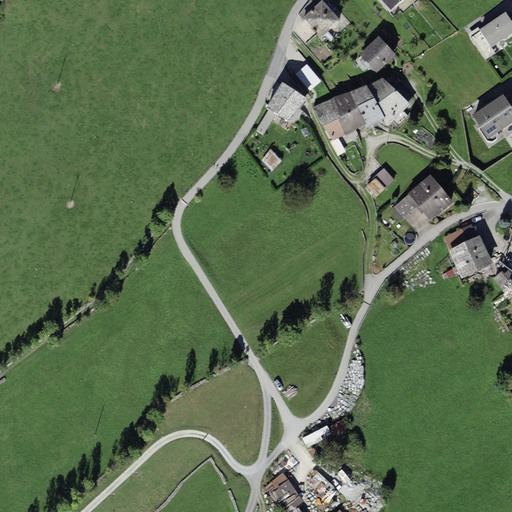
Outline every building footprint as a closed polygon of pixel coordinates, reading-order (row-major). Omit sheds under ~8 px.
[(378,0),(389,12),(403,0),(378,0)] [(303,19),(321,39),(341,21),(323,1),(303,19)] [(511,22),(506,13),(479,30),(490,48),(511,33),(511,22)] [(360,55),(377,73),(396,55),(379,37),(360,55)] [(385,80),(412,105),(417,100),(393,76),(385,80)] [(384,78),(368,86),(385,121),(387,125),(412,105),(385,80),(384,78)] [(266,109),(286,121),(307,99),(283,83),(266,109)] [(368,86),(350,92),(365,126),(367,129),(385,121),(368,86)] [(350,92),(312,108),(331,140),(365,126),(350,92)] [(511,107),(503,95),(472,116),(488,140),(511,123),(511,107)] [(396,180),(384,168),(375,177),(376,178),(386,189),(396,180)] [(454,202),(430,175),(419,185),(443,212),(454,202)] [(377,197),(386,189),(376,178),(367,186),(377,197)] [(419,185),(415,189),(408,195),(419,206),(431,220),(438,214),(439,215),(443,212),(419,185)] [(419,206),(408,195),(392,210),(402,221),(419,206)] [(444,237),(450,250),(467,242),(461,229),(444,237)] [(450,250),(448,250),(461,279),(493,264),(480,236),(467,242),(450,250)] [(511,290),(511,273),(510,272),(509,271),(505,274),(502,271),(493,279),(505,293),(510,288),(511,290)]
